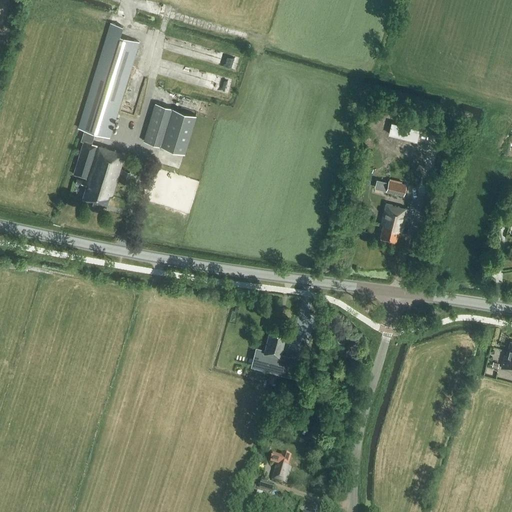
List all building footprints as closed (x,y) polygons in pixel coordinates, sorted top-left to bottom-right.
[(109,137),(138,41),(122,37),(125,27),(111,23),(79,127),(85,129),(81,141),(84,142),(74,174),(86,178),(85,182),(87,183),(83,198),(106,205),(109,194),(112,195),(125,152),(92,142),(95,133),(109,137)] [(207,60),(238,65),(240,54),(209,50),(207,60)] [(160,146),(173,107),(155,102),(143,141),(160,146)] [(184,154),(196,115),(173,107),(160,146),(184,154)] [(127,184),(130,172),(122,169),(118,181),(127,184)] [(404,196),(407,184),(389,180),(386,192),(404,196)] [(402,230),(407,209),(386,204),(381,222),(384,223),(380,237),(396,240),(398,229),(402,230)] [(280,355),(286,330),(270,326),(264,352),(280,355)] [(511,342),(510,341),(506,355),(504,355),(501,368),(511,371),(511,342)] [(287,469),(290,457),(282,454),(281,458),(272,456),(270,463),(276,465),(272,480),(284,484),(289,469),(287,469)] [(261,482),(259,488),(271,492),(273,486),(261,482)]
